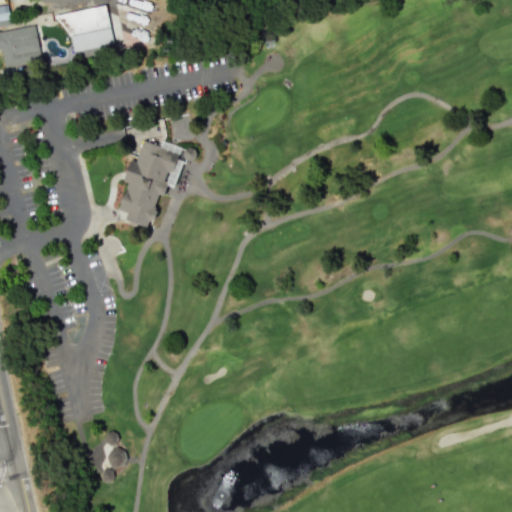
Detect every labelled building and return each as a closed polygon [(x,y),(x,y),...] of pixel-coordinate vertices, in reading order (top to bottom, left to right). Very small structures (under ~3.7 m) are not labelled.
[(0,19),(9,18),(7,4),(0,5),(0,19)] [(65,12),(71,57),(113,51),(106,6),(65,12)] [(0,49),(1,49),(4,66),(10,65),(14,66),(32,63),(39,62),(40,59),(34,25),(0,31),(0,49)] [(157,230),(185,151),(144,136),(116,216),(157,230)] [(128,453),(122,442),(114,433),(103,435),(93,445),(87,455),(95,471),(105,480),(116,475),(126,464),(128,453)]
